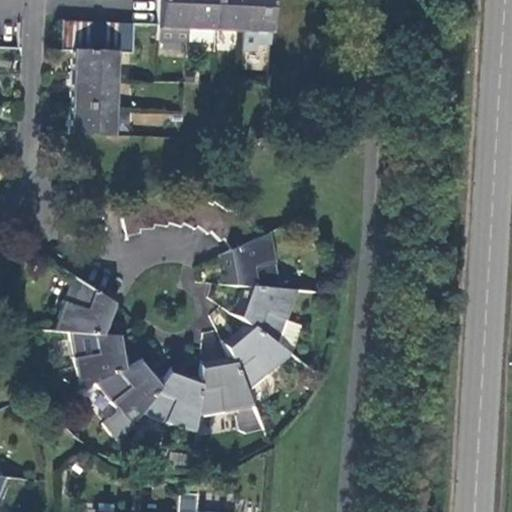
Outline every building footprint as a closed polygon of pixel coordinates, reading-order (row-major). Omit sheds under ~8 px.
[(185,0),(157,0),(156,24),(156,41),(184,43),(185,30),(185,0)] [(185,0),(185,30),(213,31),(213,0),(185,0)] [(213,0),(213,31),(241,31),(242,0),(213,0)] [(242,0),(241,31),(269,33),(270,0),(242,0)] [(75,49),(76,20),(61,19),(59,19),(59,48),(71,48),(75,49)] [(76,20),(75,49),(88,50),(90,21),(76,20)] [(90,21),(88,50),(102,50),(103,22),(90,21)] [(103,22),(102,50),(116,51),(117,23),(103,22)] [(117,23),(116,51),(129,51),(130,23),(117,23)] [(71,48),(69,77),(114,79),(116,51),(102,50),(88,50),(75,49),(71,48)] [(69,77),(68,105),(113,107),(114,79),(69,77)] [(68,105),(66,134),(111,135),(113,107),(68,105)] [(181,224),(192,199),(174,194),(173,197),(166,222),(180,226),(181,224)] [(166,222),(173,197),(155,195),(154,198),(151,224),(166,226),(166,222)] [(194,227),(210,205),(193,196),(192,199),(181,224),(193,228),(194,227)] [(136,203),(137,229),(151,228),(151,224),(154,198),(136,200),(136,203)] [(209,231),(227,212),(212,201),(210,205),(194,227),(206,234),(209,231)] [(137,229),(136,203),(118,207),(119,212),(125,235),(137,232),(137,229)] [(227,212),(209,231),(219,240),(221,238),(243,223),(230,210),(227,212)] [(243,223),(221,238),(229,249),(256,237),(246,222),(243,223)] [(221,253),(227,284),(242,285),(278,289),(269,232),(256,237),(229,249),(221,253)] [(103,335),(114,306),(70,275),(51,330),(67,331),(103,335)] [(242,285),(231,315),(244,324),(275,345),(296,291),(278,289),(242,285)] [(244,324),(220,343),(227,357),(243,391),(289,355),(275,345),(244,324)] [(125,367),(119,336),(103,335),(67,331),(78,389),(93,382),(125,367)] [(227,357),(198,363),(197,379),(193,415),(250,406),(243,391),(227,357)] [(125,367),(93,382),(116,410),(129,426),(138,412),(160,381),(141,359),(125,367)] [(197,379),(168,369),(160,381),(138,412),(192,432),(193,415),(197,379)] [(129,426),(116,410),(100,423),(116,443),(129,426)] [(195,494),(176,493),(174,511),(194,511),(195,494)] [(95,503),(95,511),(110,511),(111,503),(95,503)]
